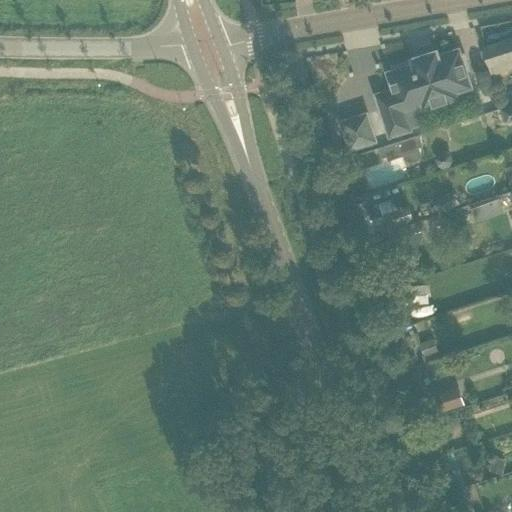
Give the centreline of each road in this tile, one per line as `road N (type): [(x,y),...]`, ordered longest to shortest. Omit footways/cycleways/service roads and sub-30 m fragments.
road 1 (tertiary): [(372,511),(241,147)]
road 2 (residential): [(254,39),(486,0)]
road 3 (tertiary): [(193,49),(0,50)]
